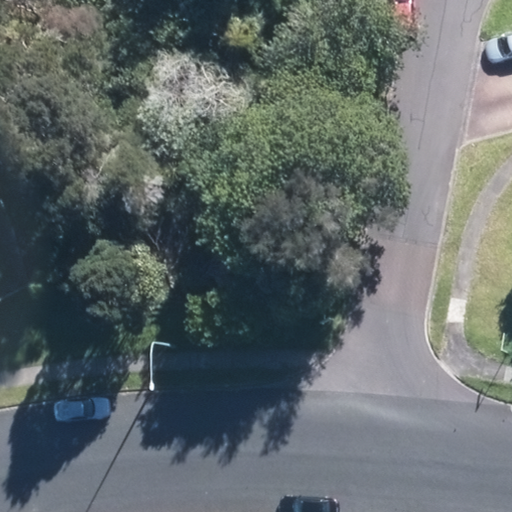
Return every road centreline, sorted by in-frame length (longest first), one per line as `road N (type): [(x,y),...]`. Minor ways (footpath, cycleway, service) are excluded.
road 1 (residential): [(436,0),(369,467)]
road 2 (residential): [(0,449),(369,467)]
road 3 (residential): [(369,467),(511,481)]
